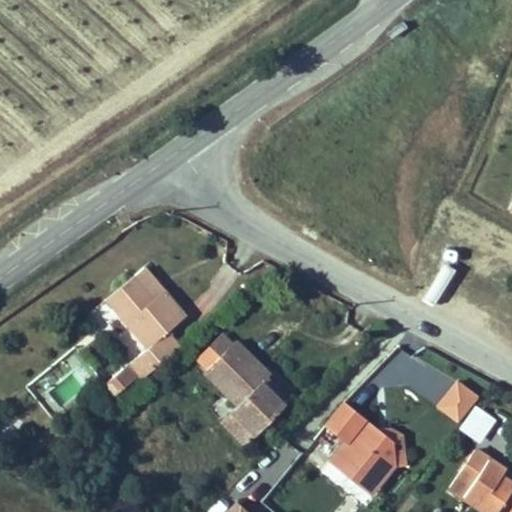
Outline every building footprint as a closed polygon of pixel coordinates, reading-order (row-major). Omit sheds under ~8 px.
[(511,182),(501,201),(511,207),(511,182)] [(133,274),(151,295),(161,286),(142,266),(133,274)] [(183,313),(161,286),(151,295),(133,274),(105,297),(148,345),(129,360),(143,376),(178,345),(164,329),(183,313)] [(207,367),(231,342),(222,333),(198,357),(207,367)] [(207,367),(204,370),(223,390),(239,405),(224,420),(247,442),(289,399),(265,377),(272,370),(237,336),(231,342),(207,367)] [(272,370),(265,377),(289,399),(298,391),(274,368),(272,370)] [(126,384),(117,372),(100,387),(110,398),(126,384)] [(434,409),(458,426),(478,397),(455,380),(434,409)] [(326,422),(345,438),(329,459),(358,483),(368,472),(381,482),(394,466),(392,443),(374,428),(343,402),(326,422)] [(471,407),(459,434),(483,445),(495,418),(471,407)] [(374,428),(392,443),(389,426),(374,428)] [(460,497),(482,511),(494,511),(495,511),(497,511),(511,511),(511,487),(498,478),(503,471),(474,451),(456,476),(469,485),(460,497)] [(511,477),(503,471),(498,478),(511,487),(511,477)] [(249,511),(236,498),(222,511),(249,511)]
